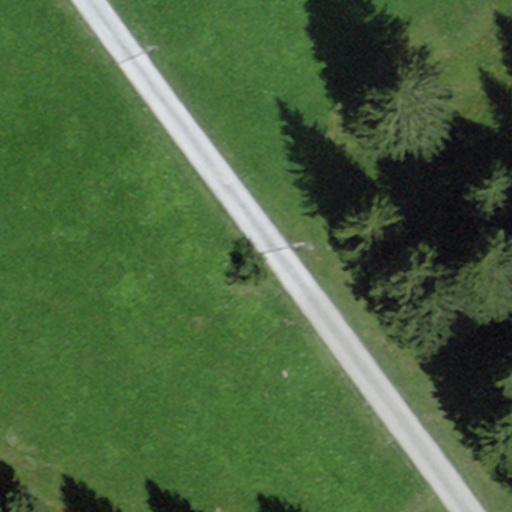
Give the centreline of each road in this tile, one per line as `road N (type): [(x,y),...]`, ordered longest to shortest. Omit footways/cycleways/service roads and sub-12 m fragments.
road 1 (track): [(91,0),(272,240),(460,511)]
road 2 (track): [(511,162),(443,176),(272,240)]
